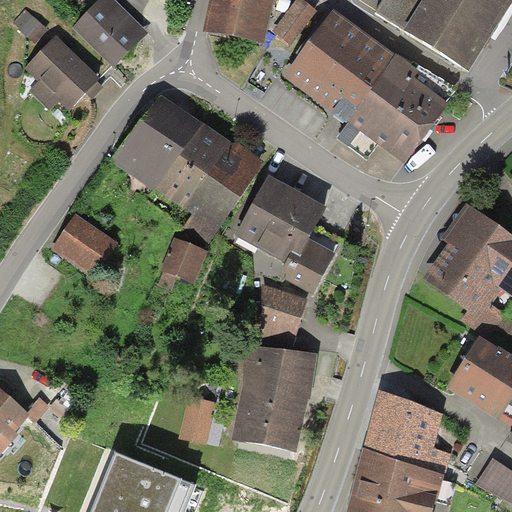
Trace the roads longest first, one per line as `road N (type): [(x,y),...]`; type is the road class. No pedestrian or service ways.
road 1 (secondary): [(412,221),(316,511)]
road 2 (residential): [(187,68),(131,99),(0,290)]
road 3 (residential): [(187,68),(278,138),(412,221)]
road 4 (residential): [(336,0),(511,108)]
road 5 (secondary): [(511,114),(458,160),(412,221)]
